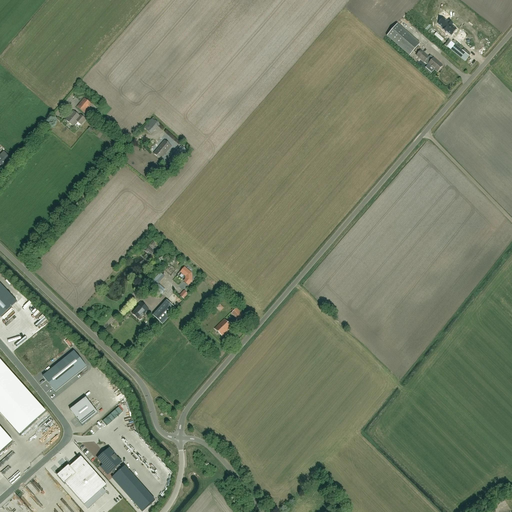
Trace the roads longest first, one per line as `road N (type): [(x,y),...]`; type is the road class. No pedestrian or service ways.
road 1 (unclassified): [(179,438),(187,407),(511,32)]
road 2 (unclassified): [(179,438),(159,430),(133,373),(0,246)]
road 3 (unclassified): [(0,342),(68,435),(0,500)]
